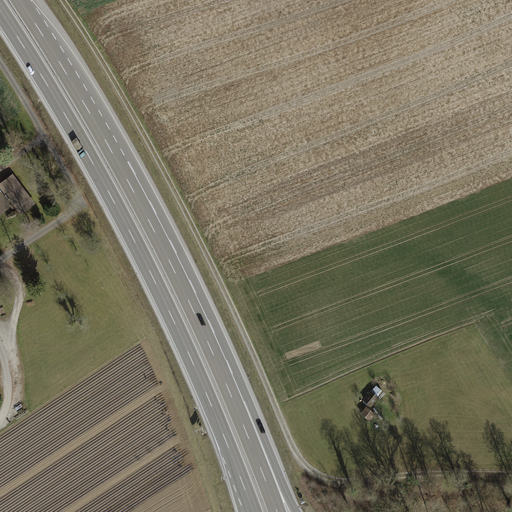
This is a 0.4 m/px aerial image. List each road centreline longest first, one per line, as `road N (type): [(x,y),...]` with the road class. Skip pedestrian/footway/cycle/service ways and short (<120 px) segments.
road 1 (track): [(511,475),(345,483),(308,468),(130,110),(60,0)]
road 2 (motorway): [(0,10),(151,275),(253,511)]
road 3 (motorway): [(269,488),(141,203),(21,0)]
road 4 (track): [(0,266),(79,195),(0,61)]
